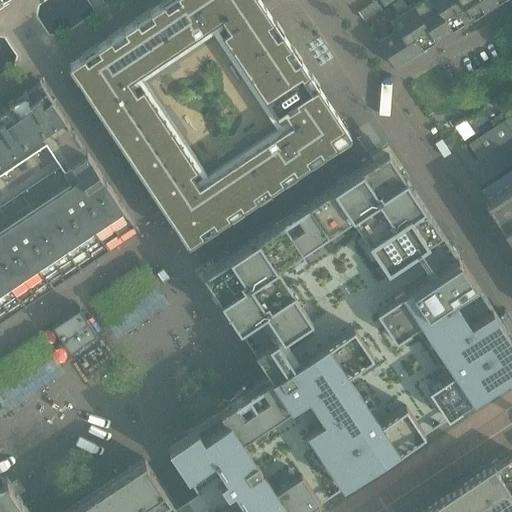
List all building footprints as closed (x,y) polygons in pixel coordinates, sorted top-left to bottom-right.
[(259,0),(163,0),(68,64),(166,212),(188,244),(350,135),(334,111),(314,80),(285,37),(264,7),(259,0)] [(375,0),(358,12),(363,20),(381,8),(375,0)] [(465,0),(423,0),(422,1),(444,35),(475,15),(465,0)] [(465,0),(475,15),(499,0),(465,0)] [(422,1),(391,21),(396,29),(413,55),(444,35),(422,1)] [(396,29),(377,41),(394,67),(413,55),(396,29)] [(40,82),(0,108),(0,321),(138,230),(40,82)] [(511,114),(468,144),(478,160),(511,136),(511,114)] [(167,444),(212,511),(296,511),(511,369),(510,367),(511,356),(511,336),(397,164),(394,165),(373,161),(371,158),(202,271),(204,274),(253,347),(271,375),(167,444)] [(511,181),(484,200),(511,243),(511,181)] [(149,287),(102,318),(116,339),(162,308),(149,287)] [(79,307),(51,325),(61,340),(63,343),(70,352),(97,334),(91,325),(79,307)] [(44,357),(0,387),(0,415),(30,396),(59,377),(44,357)] [(414,511),(511,511),(511,452),(510,450),(492,462),(492,461),(414,511)] [(179,511),(144,459),(63,511),(29,511),(6,476),(0,477),(0,511),(179,511)]
